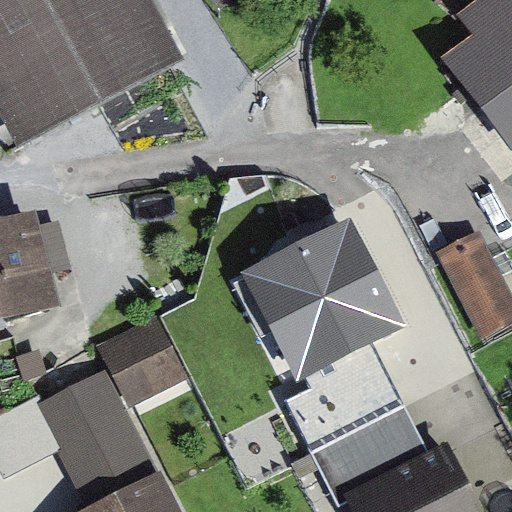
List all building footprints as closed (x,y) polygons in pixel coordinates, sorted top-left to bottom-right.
[(143,0),(0,0),(0,107),(21,147),(178,66),(143,0)] [(511,0),(501,0),(470,22),(494,57),(463,79),(511,148),(511,0)] [(349,216),(237,273),(296,382),(410,325),(349,216)] [(54,235),(0,246),(0,336),(72,321),(54,235)] [(511,300),(480,238),(438,260),(483,346),(511,331),(511,300)] [(187,373),(155,314),(99,344),(114,372),(44,409),(97,508),(89,511),(198,511),(138,400),(187,373)] [(432,463),(405,412),(313,460),(339,511),(345,508),(432,463)] [(345,508),(346,511),(478,511),(448,454),(432,463),(345,508)]
